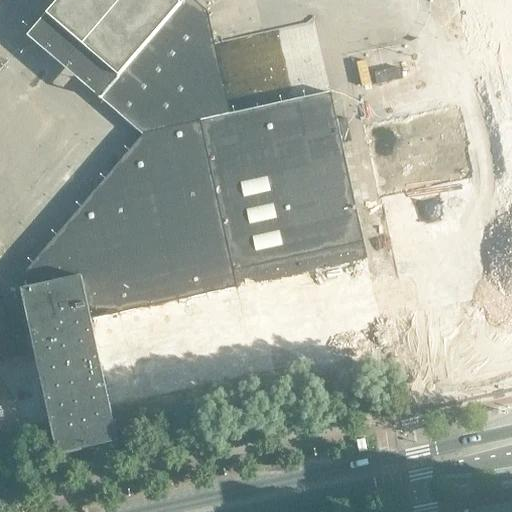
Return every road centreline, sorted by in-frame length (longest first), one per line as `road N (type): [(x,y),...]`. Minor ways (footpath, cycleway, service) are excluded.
road 1 (secondary): [(511,432),(149,511)]
road 2 (secondary): [(248,511),(511,459)]
